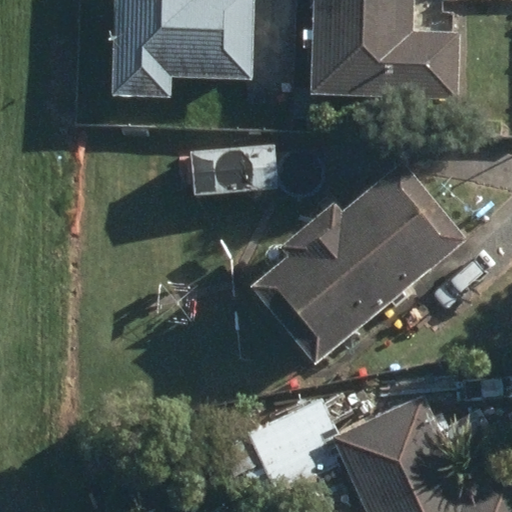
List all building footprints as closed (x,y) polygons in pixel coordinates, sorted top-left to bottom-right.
[(114,0),(111,103),(171,105),(172,85),(250,87),(253,0),(114,0)] [(314,0),(311,100),(457,107),(461,42),(412,39),(413,0),(314,0)] [(132,145),(92,144),(89,211),(129,213),(132,145)] [(191,160),(195,203),(280,195),(276,151),(191,160)] [(253,299),(314,372),(466,246),(404,171),(341,223),(333,213),(281,256),(291,267),(253,299)] [(511,511),(511,482),(511,479),(467,499),(423,405),(341,444),(323,406),(221,455),(235,483),(248,478),(262,507),(271,503),(275,511),(287,511),(322,495),(330,511),(511,511)]
